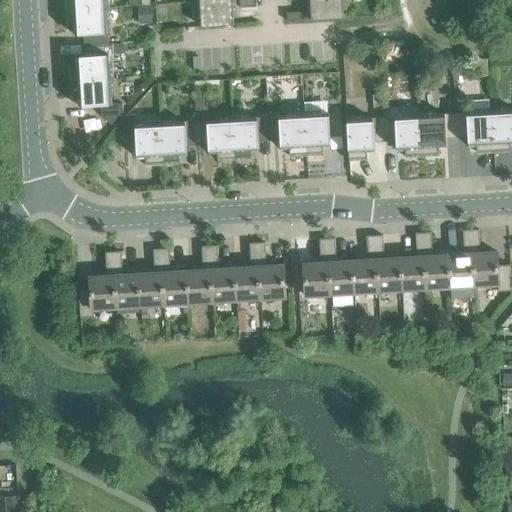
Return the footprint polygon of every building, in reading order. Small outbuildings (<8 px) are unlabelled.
[(64,0),(65,10),(105,8),(105,0),(64,0)] [(231,0),(230,0),(199,2),(201,27),(233,25),(231,0)] [(255,0),(238,0),(239,8),(256,7),(255,0)] [(341,0),(309,0),(311,20),(343,18),(341,0)] [(150,6),(138,7),(139,24),(151,23),(150,6)] [(83,34),(84,45),(108,44),(105,8),(65,10),(66,27),(74,27),(75,35),(83,34)] [(286,13),(287,21),(287,22),(304,21),(303,12),(286,13)] [(68,66),(69,82),(110,80),(108,44),(84,45),(84,56),(76,57),(77,65),(68,66)] [(110,80),(69,82),(70,99),(79,99),(79,107),(101,105),(101,116),(111,125),(123,112),(122,104),(111,104),(110,80)] [(203,91),(194,92),(196,122),(207,121),(206,106),(204,106),(203,91)] [(382,94),(373,94),(373,108),(383,108),(382,94)] [(511,110),(491,112),(494,152),(510,151),(510,143),(511,142),(511,110)] [(491,112),(455,114),(457,138),(468,137),(468,145),(476,145),(477,153),(494,152),(491,112)] [(340,113),(304,115),(306,156),(323,155),(322,146),(330,146),(330,138),(342,137),(340,113)] [(163,164),(160,124),(135,125),(135,114),(126,115),(115,128),(125,137),(136,136),(137,157),(145,157),(146,165),(163,164)] [(455,114),(419,116),(422,156),(438,155),(438,147),(446,147),(446,138),(457,138),(455,114)] [(304,115),(268,117),(269,141),(280,141),(280,149),(289,148),(289,157),(306,156),(304,115)] [(419,116),(383,118),(385,142),(396,141),(396,150),(404,149),(405,157),(422,156),(419,116)] [(268,117),(232,119),(234,160),(251,159),(251,151),(259,150),(258,142),(269,141),(268,117)] [(385,142),(383,118),(346,120),(349,161),(366,160),(366,151),(374,151),(374,143),(385,142)] [(207,121),(196,122),(198,146),(208,145),(209,153),(217,153),(218,161),(234,160),(232,119),(207,121)] [(196,122),(160,124),(163,164),(179,163),(179,155),(187,154),(186,146),(198,146),(196,122)] [(478,229),(471,230),(472,246),(479,246),(478,229)] [(472,246),(471,230),(463,230),(464,247),(472,246)] [(430,232),(423,233),(424,249),(431,249),(430,232)] [(424,249),(423,233),(415,233),(416,250),(424,249)] [(382,235),(374,236),(375,252),(383,252),(382,235)] [(375,252),(374,236),(367,236),(368,253),(375,252)] [(334,238),(327,239),(328,255),(335,255),(334,238)] [(328,255),(327,239),(319,239),(320,256),(328,255)] [(257,243),(258,259),(266,259),(265,242),(257,243)] [(250,260),(258,259),(257,243),(249,243),(250,260)] [(209,246),(210,262),(218,262),(217,245),(209,246)] [(202,263),(210,262),(209,246),(201,246),(202,263)] [(161,249),(162,265),(170,265),(169,248),(161,249)] [(154,266),(162,265),(161,249),(153,249),(154,266)] [(121,251),(113,252),(114,268),(122,268),(121,251)] [(114,268),(113,252),(105,252),(106,269),(114,268)] [(498,266),(497,252),(472,253),(474,286),(497,284),(498,292),(511,291),(510,265),(498,266)] [(472,253),(448,255),(450,287),(474,286),(472,253)] [(450,287),(448,255),(424,256),(426,289),(450,287)] [(424,256),(400,258),(402,290),(426,289),(424,256)] [(402,290),(400,258),(376,259),(378,292),(402,290)] [(376,259),(352,261),(354,293),(378,292),(376,259)] [(354,293),(352,261),(328,262),(330,295),(354,293)] [(330,295),(328,262),(303,264),(305,296),(330,295)] [(285,297),(283,265),(258,267),(260,299),(285,297)] [(258,267),(234,268),(236,300),(260,299),(258,267)] [(236,300),(234,268),(210,270),(212,302),(236,300)] [(210,270),(186,271),(188,303),(212,302),(210,270)] [(188,303),(186,271),(162,273),(164,305),(188,303)] [(143,274),(138,274),(140,306),(164,305),(162,273),(143,274)] [(140,306),(138,274),(114,276),(116,308),(140,306)] [(116,308),(114,276),(89,277),(90,291),(78,291),(80,317),(93,317),(93,309),(116,308)] [(511,372),(502,373),(502,386),(511,385),(511,372)] [(18,497),(5,498),(6,508),(19,507),(18,497)]
